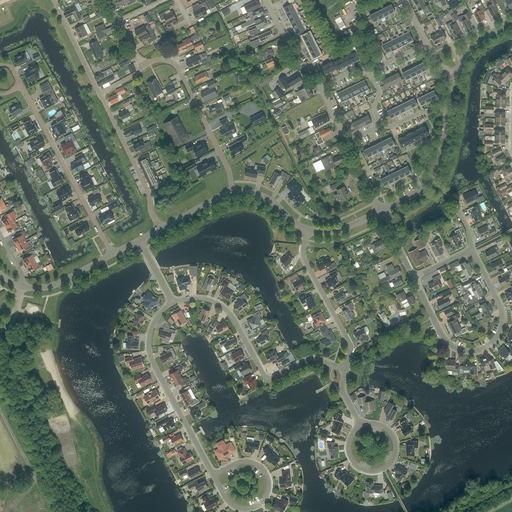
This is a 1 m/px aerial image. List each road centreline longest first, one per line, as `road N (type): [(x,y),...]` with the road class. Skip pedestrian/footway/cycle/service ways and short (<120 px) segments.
road 1 (residential): [(346,368),(305,360),(265,378),(224,308),(203,299),(172,302)]
road 2 (residential): [(172,302),(150,328),(150,356),(213,475)]
road 3 (residential): [(21,86),(112,254)]
road 4 (residential): [(231,192),(174,63),(142,65)]
road 5 (residential): [(346,368),(351,349),(303,252),(308,230)]
road 6 (residential): [(160,228),(99,93)]
road 7 (residential): [(359,424),(348,449),(368,470),(390,462),(396,445),(389,430),(368,424)]
road 8 (residential): [(459,349),(491,342),(502,322),(470,252)]
road 9 (residential): [(380,210),(429,179),(447,112)]
